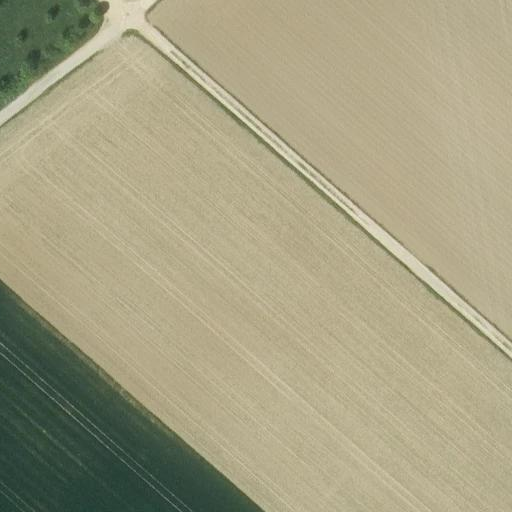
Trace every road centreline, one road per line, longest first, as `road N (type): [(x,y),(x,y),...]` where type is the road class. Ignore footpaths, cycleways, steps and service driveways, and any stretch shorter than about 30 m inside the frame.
road 1 (track): [(129,17),(511,353)]
road 2 (track): [(0,118),(129,17)]
